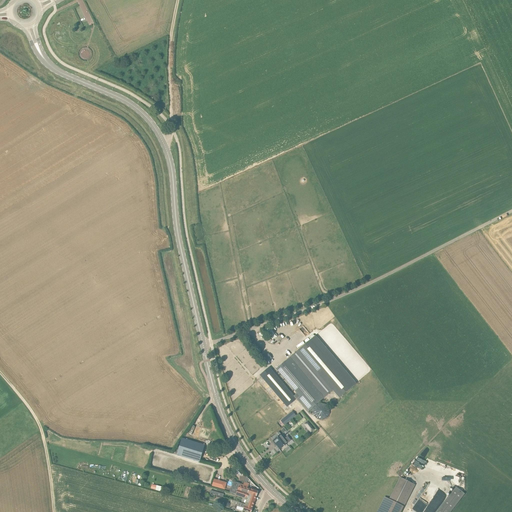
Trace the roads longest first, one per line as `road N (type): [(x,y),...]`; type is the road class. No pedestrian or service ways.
road 1 (secondary): [(203,345),(163,143),(123,99),(48,64),(29,25)]
road 2 (unclassified): [(203,345),(370,285),(511,213)]
road 3 (secondary): [(272,489),(230,433),(203,345)]
road 4 (track): [(0,373),(38,422),(54,511)]
road 5 (track): [(170,126),(177,0)]
